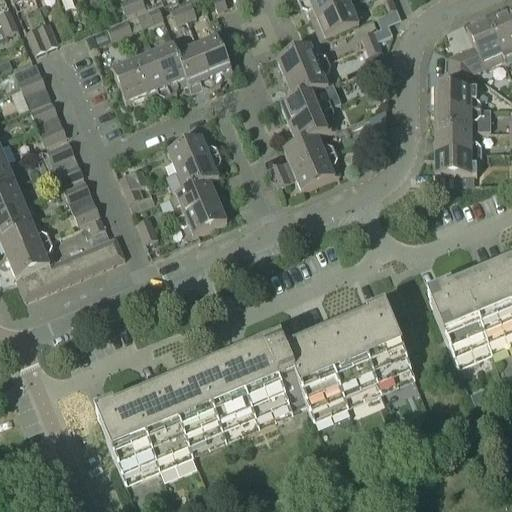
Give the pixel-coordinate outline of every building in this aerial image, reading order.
[(140,0),(129,5),(134,17),(145,12),(140,0)] [(245,0),(233,0),(238,9),(247,5),(245,0)] [(345,0),(318,0),(303,7),(311,26),(350,10),(345,0)] [(221,2),(212,5),(217,18),(227,14),(221,2)] [(129,5),(120,9),(125,21),(134,17),(129,5)] [(392,5),(379,10),(383,20),(396,14),(392,5)] [(190,10),(181,14),(186,27),(195,23),(190,10)] [(350,10),(311,26),(319,47),(359,30),(350,10)] [(158,13),(137,22),(142,34),(163,26),(158,13)] [(181,14),(171,18),(176,31),(186,27),(181,14)] [(10,16),(0,20),(0,27),(2,32),(14,27),(10,16)] [(511,29),(507,18),(487,27),(504,66),(511,62),(511,29)] [(126,26),(117,31),(122,43),(132,39),(126,26)] [(14,27),(2,32),(6,42),(18,37),(14,27)] [(474,53),(449,63),(473,79),(504,66),(487,27),(467,36),(474,53)] [(49,30),(37,35),(46,56),(57,51),(49,30)] [(373,37),(361,42),(365,52),(377,47),(393,40),(390,30),(373,37)] [(117,31),(107,35),(112,47),(122,43),(117,31)] [(37,35),(26,39),(35,61),(46,56),(37,35)] [(217,42),(196,51),(212,90),(233,81),(217,42)] [(377,47),(365,52),(369,62),(365,63),(369,75),(386,68),(377,47)] [(315,48),(276,65),(285,86),(329,68),(326,62),(320,60),(315,48)] [(173,50),(153,59),(169,98),(188,89),(189,89),(176,59),(177,59),(173,50)] [(196,51),(177,59),(176,59),(189,89),(188,89),(191,98),(212,90),(196,51)] [(153,59),(134,67),(133,67),(147,101),(146,102),(148,107),(169,98),(153,59)] [(132,62),(110,71),(126,110),(146,102),(147,101),(133,67),(134,67),(132,62)] [(449,94),(434,94),(434,116),(482,116),(482,109),(477,105),(477,93),(473,93),(473,79),(449,63),(449,94)] [(329,68),(285,86),(293,104),(293,106),(319,95),(320,96),(333,91),(328,79),(331,73),(329,68)] [(19,90),(40,81),(36,70),(14,78),(19,90)] [(45,93),(40,81),(19,90),(23,102),(45,93)] [(373,84),(361,89),(365,99),(377,94),(373,84)] [(293,104),(280,110),(289,131),(332,113),(341,109),(333,90),(333,91),(320,96),(319,95),(293,106),(293,104)] [(45,93),(23,102),(29,116),(51,106),(45,93)] [(377,94),(365,99),(369,108),(381,103),(377,94)] [(52,109),(30,118),(35,130),(57,121),(52,109)] [(289,131),(296,150),(297,151),(322,141),(323,141),(336,136),(331,125),(334,119),(332,113),(289,131)] [(385,137),(385,115),(369,123),(376,141),(385,137)] [(482,116),(434,116),(434,138),(477,138),(477,126),(482,122),(482,116)] [(57,121),(35,130),(40,141),(61,132),(57,121)] [(194,146),(168,157),(177,178),(215,161),(202,131),(190,136),(194,146)] [(61,132),(40,141),(44,152),(66,143),(61,132)] [(477,138),(434,138),(435,159),(481,159),(481,153),(477,148),(477,138)] [(296,150),(283,155),(292,176),(335,158),(332,152),(326,150),(323,141),(322,141),(297,151),(296,150)] [(69,149),(47,158),(51,169),(73,160),(69,149)] [(0,151),(0,173),(8,171),(0,151)] [(335,158),(292,176),(301,197),(339,181),(335,170),(338,164),(335,158)] [(481,159),(435,159),(435,182),(476,182),(477,170),(481,165),(481,159)] [(73,160),(51,169),(56,180),(78,171),(73,160)] [(220,160),(215,161),(177,178),(184,196),(185,198),(210,187),(211,188),(224,182),(218,168),(223,166),(220,160)] [(282,169),(270,174),(274,184),(286,179),(282,169)] [(8,171),(0,173),(0,197),(16,191),(8,171)] [(78,171),(56,180),(61,191),(83,182),(78,171)] [(142,176),(119,186),(125,200),(141,193),(148,190),(142,176)] [(286,179),(274,184),(278,194),(291,189),(286,179)] [(184,196),(171,202),(176,213),(173,219),(176,225),(219,207),(211,188),(210,187),(185,198),(184,196)] [(85,188),(63,197),(68,208),(90,199),(85,188)] [(16,191),(0,197),(0,220),(24,210),(16,191)] [(145,203),(141,193),(125,200),(129,210),(145,203)] [(90,199),(68,208),(73,220),(95,210),(90,199)] [(219,207),(176,225),(178,231),(184,233),(189,244),(227,228),(219,207)] [(24,210),(0,220),(0,244),(33,230),(24,210)] [(95,210),(73,220),(77,231),(99,222),(95,210)] [(101,225),(89,230),(93,240),(105,235),(101,225)] [(149,225),(137,230),(141,240),(153,235),(149,225)] [(38,228),(33,230),(0,244),(0,247),(7,265),(51,246),(48,241),(42,238),(38,228)] [(153,235),(141,240),(145,250),(157,245),(153,235)] [(116,243),(104,248),(113,270),(125,265),(116,243)] [(51,246),(7,265),(16,285),(27,281),(39,276),(50,272),(55,270),(55,269),(50,258),(53,252),(51,246)] [(104,248),(93,253),(102,274),(113,270),(104,248)] [(93,253),(82,257),(91,279),(102,274),(93,253)] [(82,257),(71,262),(80,283),(91,279),(82,257)] [(71,262),(60,267),(69,288),(80,283),(71,262)] [(55,270),(50,272),(58,292),(69,288),(60,267),(55,269),(55,270)] [(466,270),(444,279),(448,289),(453,291),(468,285),(470,280),(466,270)] [(50,272),(39,276),(47,297),(58,292),(50,272)] [(39,276),(27,281),(36,302),(47,297),(39,276)] [(27,281),(16,285),(25,306),(36,302),(27,281)] [(511,283),(500,289),(511,317),(511,283)] [(511,317),(500,289),(467,302),(490,357),(511,347),(511,317)] [(467,302),(432,317),(455,371),(490,357),(467,302)] [(357,314),(335,323),(339,332),(344,334),(359,328),(361,323),(357,314)] [(390,327),(373,334),(395,389),(413,381),(390,327)] [(254,344),(242,349),(274,424),(290,417),(267,363),(285,355),(277,335),(271,333),(256,339),(254,344)] [(373,334),(356,341),(379,396),(395,389),(373,334)] [(356,341),(339,348),(362,403),(379,396),(356,341)] [(339,348),(323,355),(346,410),(362,403),(339,348)] [(230,354),(227,360),(234,377),(257,431),(274,424),(242,349),(230,354)] [(285,355),(267,363),(290,417),(305,411),(307,410),(289,369),(291,369),(285,355)] [(323,355),(306,362),(329,417),(346,410),(323,355)] [(291,369),(289,369),(307,410),(305,411),(311,424),(329,417),(306,362),(291,369)] [(234,377),(217,384),(240,438),(257,431),(234,377)] [(217,384),(201,391),(223,445),(240,438),(217,384)] [(136,391),(114,400),(118,409),(123,411),(138,405),(140,400),(136,391)] [(201,391),(184,398),(207,452),(223,445),(201,391)] [(487,406),(483,395),(470,400),(475,411),(487,406)] [(184,398),(168,405),(190,459),(207,452),(184,398)] [(168,405),(151,412),(174,466),(190,459),(168,405)] [(151,412),(134,419),(157,473),(174,466),(151,412)] [(134,419),(118,426),(141,480),(157,473),(134,419)] [(118,426),(100,433),(123,487),(141,480),(118,426)]
